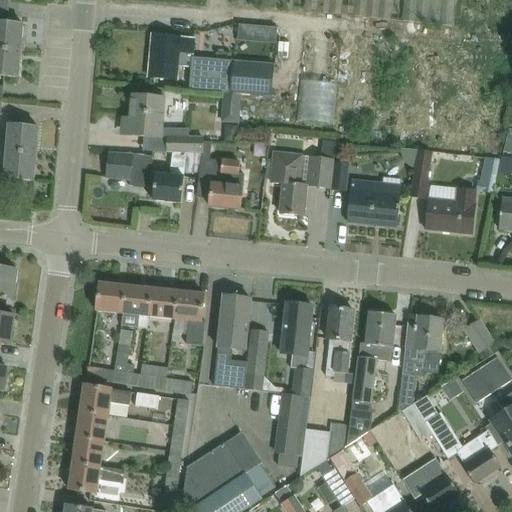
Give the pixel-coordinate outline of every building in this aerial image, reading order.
[(0,0),(0,10),(9,12),(10,0),(0,0)] [(232,0),(232,5),(252,7),(453,26),(455,0),(232,0)] [(0,49),(21,52),(24,25),(0,23),(0,49)] [(262,27),(260,42),(276,44),(278,29),(262,27)] [(153,35),(149,78),(169,80),(178,81),(179,67),(192,68),(190,90),(210,92),(222,93),(231,94),(241,95),(271,98),(274,65),(233,61),(233,63),(224,62),(224,61),(193,58),(194,55),(195,40),(181,39),(181,38),(173,37),(153,35)] [(248,48),(249,36),(230,35),(230,47),(248,48)] [(0,76),(19,79),(21,52),(0,49),(0,76)] [(322,75),(313,120),(337,125),(346,80),(322,75)] [(222,93),(222,104),(240,105),(241,95),(231,94),(222,93)] [(130,136),(161,140),(165,101),(134,98),(130,136)] [(39,129),(10,126),(7,152),(37,155),(39,129)] [(223,127),(223,141),(232,142),(233,128),(223,127)] [(188,152),(187,154),(204,154),(204,138),(168,137),(167,153),(173,154),(173,152),(188,152)] [(432,152),(419,150),(412,197),(425,199),(432,152)] [(0,164),(6,165),(5,179),(34,182),(37,155),(7,152),(7,153),(0,152),(0,164)] [(182,204),(187,154),(188,152),(173,152),(173,154),(170,177),(156,175),(153,201),(182,204)] [(331,190),(333,170),(335,161),(311,158),(311,157),(275,153),(274,164),(272,184),(284,185),(281,215),(304,217),(307,187),(331,190)] [(133,154),(133,157),(109,154),(106,178),(130,181),(130,186),(149,189),(153,157),(133,154)] [(499,173),(511,174),(511,157),(503,156),(499,173)] [(477,193),(493,194),(500,160),(489,158),(484,181),(478,181),(477,193)] [(202,159),(200,178),(197,198),(210,200),(210,207),(241,211),(245,176),(239,175),(240,164),(202,159)] [(349,166),(337,164),(333,191),(345,193),(349,166)] [(396,223),(395,227),(396,227),(401,186),(402,179),(383,176),(382,184),(353,181),(349,222),(375,225),(375,221),(396,223)] [(429,200),(428,211),(426,231),(472,235),(477,192),(459,190),(458,203),(429,200)] [(511,200),(503,199),(499,230),(511,231),(511,200)] [(0,298),(14,301),(18,271),(0,268),(0,298)] [(100,284),(97,312),(123,315),(126,287),(100,284)] [(126,287),(123,315),(140,317),(138,328),(148,329),(149,318),(152,290),(126,287)] [(179,293),(152,290),(149,318),(176,320),(179,293)] [(179,293),(176,320),(189,322),(187,344),(203,346),(206,321),(202,321),(205,296),(179,293)] [(222,317),(219,348),(215,387),(244,390),(246,377),(243,376),(245,362),(232,361),(233,350),(246,351),(252,300),(224,297),(222,317)] [(292,368),(295,369),(291,395),(303,397),(313,307),(287,304),(282,355),(293,356),(292,368)] [(330,341),(326,376),(334,377),(335,374),(347,375),(354,312),(331,309),(328,341),(330,341)] [(361,344),(354,403),(372,405),(377,362),(391,363),(393,349),(394,336),(396,316),(370,313),(367,345),(361,344)] [(0,343),(11,345),(15,317),(0,314),(0,343)] [(407,326),(402,375),(404,375),(411,375),(425,377),(426,365),(439,367),(440,352),(442,341),(444,321),(418,318),(417,327),(407,326)] [(498,350),(494,344),(495,344),(480,322),(466,331),(480,353),(483,351),(488,357),(498,350)] [(262,392),(263,384),(264,379),(263,379),(268,334),(252,332),(247,377),(246,377),(244,390),(262,392)] [(141,376),(133,375),(134,367),(127,365),(130,349),(119,347),(115,372),(113,383),(139,387),(141,376)] [(511,379),(498,359),(463,382),(477,404),(511,381),(511,379)] [(155,363),(153,374),(177,378),(179,367),(155,363)] [(115,372),(89,369),(87,379),(113,383),(115,372)] [(321,401),(326,372),(310,370),(306,399),(321,401)] [(139,387),(165,390),(167,380),(141,376),(139,387)] [(455,379),(441,388),(446,396),(454,398),(463,393),(455,379)] [(193,383),(167,380),(165,390),(191,394),(193,383)] [(81,412),(109,416),(111,403),(130,406),(131,394),(112,392),(113,390),(84,386),(81,412)] [(138,394),(135,407),(158,411),(160,397),(138,394)] [(426,397),(414,405),(427,425),(433,435),(448,459),(457,453),(466,467),(464,468),(475,485),(502,468),(491,451),(498,447),(498,446),(489,432),(488,433),(462,450),(440,416),(439,417),(426,397)] [(199,423),(202,399),(192,398),(189,421),(199,423)] [(178,401),(174,426),(186,428),(190,403),(178,401)] [(348,424),(345,448),(371,431),(373,414),(372,405),(354,403),(353,402),(352,411),(350,424),(348,424)] [(414,405),(402,412),(421,442),(433,435),(427,425),(414,405)] [(493,423),(485,428),(488,433),(489,432),(498,446),(505,441),(511,452),(511,408),(507,412),(492,422),(493,423)] [(77,438),(105,443),(109,416),(81,412),(77,438)] [(306,430),(300,478),(345,448),(348,424),(331,424),(330,433),(306,430)] [(174,426),(170,452),(182,454),(186,428),(174,426)] [(376,443),(370,432),(362,437),(369,448),(376,443)] [(187,468),(182,508),(184,511),(243,511),(255,504),(267,497),(278,490),(260,465),(261,463),(241,433),(187,468)] [(77,438),(73,464),(101,469),(101,468),(105,443),(77,438)] [(170,452),(166,478),(178,480),(182,454),(170,452)] [(391,455),(376,462),(381,474),(396,467),(391,455)] [(436,459),(402,481),(415,501),(422,496),(432,511),(433,511),(460,495),(449,478),(448,477),(447,477),(436,459)] [(101,469),(73,464),(69,491),(98,495),(99,482),(122,485),(124,471),(101,468),(101,469)] [(334,469),(333,471),(322,477),(342,508),(354,500),(334,469)] [(357,475),(344,483),(360,508),(367,503),(373,500),(357,475)] [(166,478),(163,505),(175,507),(178,480),(166,478)] [(299,478),(288,485),(295,496),(302,491),(304,485),(299,478)] [(373,500),(367,503),(373,511),(411,511),(407,505),(394,486),(393,487),(378,496),(373,500)] [(302,511),(294,499),(286,487),(275,494),(283,506),(282,506),(286,511),(302,511)]
